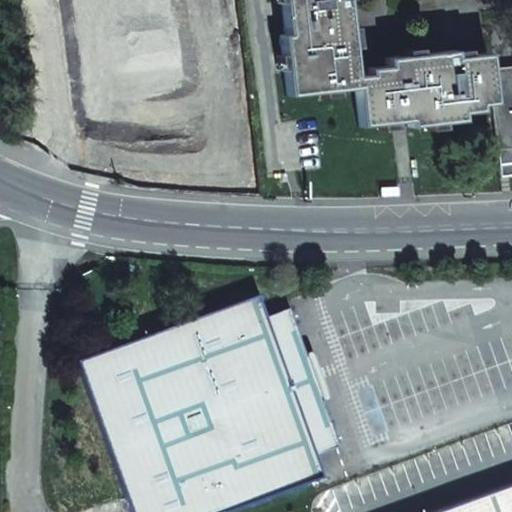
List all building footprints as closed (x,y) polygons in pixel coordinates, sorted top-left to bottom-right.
[(281,0),(285,34),(279,35),(286,95),(354,87),(359,124),(406,119),(408,125),(460,119),(458,111),(478,109),(477,103),(491,102),(488,70),(486,53),(453,58),(452,51),(385,58),(385,67),(366,69),(367,75),(352,77),(344,0),(281,0)] [(511,66),(488,70),(491,102),(497,149),(511,147),(511,66)] [(256,293),(74,359),(128,511),(220,511),(322,475),(313,453),(296,405),(301,404),(304,394),(302,386),(295,367),(285,362),(281,363),(263,315),(256,293)] [(336,445),(286,307),(263,315),(281,363),(285,362),(295,367),(302,386),(304,394),(301,404),(296,405),(313,453),(336,445)] [(511,511),(511,482),(429,511),(511,511)]
